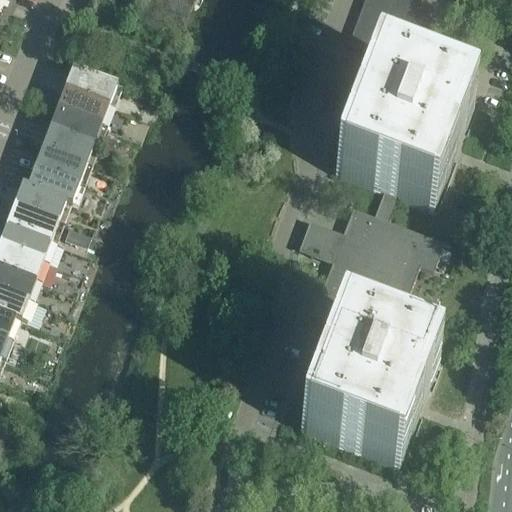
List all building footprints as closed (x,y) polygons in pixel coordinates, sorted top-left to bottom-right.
[(386,0),(366,0),(365,4),(389,14),(393,3),(386,0)] [(394,0),(393,3),(418,12),(422,0),(421,0),(394,0)] [(389,14),(413,23),(418,12),(393,3),(389,14)] [(365,4),(361,15),(385,25),(389,14),(365,4)] [(385,25),(409,34),(413,23),(389,14),(385,25)] [(361,15),(356,27),(380,36),(385,25),(361,15)] [(380,36),(405,45),(409,34),(385,25),(380,36)] [(356,27),(352,38),(376,47),(380,36),(356,27)] [(376,47),(400,57),(405,45),(380,36),(376,47)] [(352,38),(348,50),(371,59),(376,47),(352,38)] [(371,59),(396,68),(400,57),(376,47),(371,59)] [(345,332),(305,438),(394,472),(434,365),(391,348),(420,272),(434,277),(444,249),(389,228),(398,204),(429,215),(461,129),(469,109),(381,75),(360,129),(340,182),(384,198),(374,223),(353,215),(342,243),(344,243),(334,267),(333,267),(313,320),(345,332)] [(72,86),(70,85),(66,96),(110,112),(117,92),(73,76),(73,77),(75,78),(72,86)] [(62,115),(59,114),(59,115),(102,131),(110,112),(66,96),(62,108),(64,109),(62,115)] [(102,131),(59,115),(59,116),(56,124),(52,135),(95,151),(102,131)] [(95,151),(52,135),(44,155),(87,171),(95,151)] [(87,171),(44,155),(37,175),(80,191),(87,171)] [(32,186),(35,187),(32,194),(29,193),(29,194),(67,209),(66,210),(72,212),(80,191),(37,175),(32,186)] [(67,209),(29,194),(23,192),(22,194),(23,194),(16,211),(59,228),(66,210),(67,209)] [(59,228),(16,211),(8,232),(52,248),(59,228)] [(52,248),(8,232),(1,252),(44,268),(52,248)] [(81,238),(76,250),(87,254),(92,242),(81,238)] [(44,268),(1,252),(0,253),(0,274),(37,288),(44,268)] [(37,288),(0,274),(0,296),(29,308),(37,288)] [(0,319),(16,326),(21,328),(29,308),(0,296),(0,319)] [(0,342),(8,346),(16,326),(0,319),(0,342)] [(8,346),(0,342),(0,365),(0,366),(8,346)] [(202,426),(214,430),(219,416),(207,412),(202,426)]
